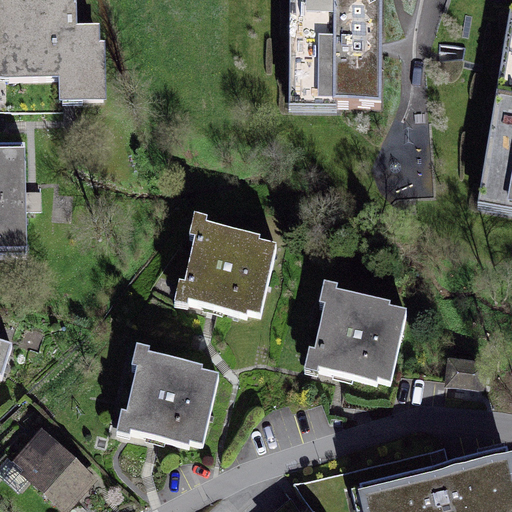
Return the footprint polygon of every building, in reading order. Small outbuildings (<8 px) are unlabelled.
[(77,0),(0,0),(0,76),(60,77),(60,107),(106,107),(107,27),(77,27),(77,0)] [(289,0),(289,105),(379,105),(380,51),(379,0),(289,0)] [(511,5),(510,5),(477,200),(511,205),(511,5)] [(31,155),(0,152),(0,258),(33,258),(31,155)] [(283,243),(195,216),(189,235),(200,238),(186,283),(178,281),(171,304),(189,310),(192,299),(259,319),(283,243)] [(341,286),(317,281),(312,304),(324,306),(314,353),(306,349),(302,371),(392,389),(406,319),(388,316),(390,303),(340,293),(341,286)] [(14,343),(0,338),(0,377),(3,379),(14,343)] [(149,349),(134,346),(130,363),(138,368),(128,409),(117,407),(110,435),(134,441),(136,432),(205,449),(223,375),(147,356),(149,349)] [(503,375),(470,364),(461,391),(494,402),(503,375)] [(47,435),(16,465),(60,511),(74,511),(99,489),(47,435)] [(511,511),(511,467),(507,448),(355,486),(361,511),(511,511)]
